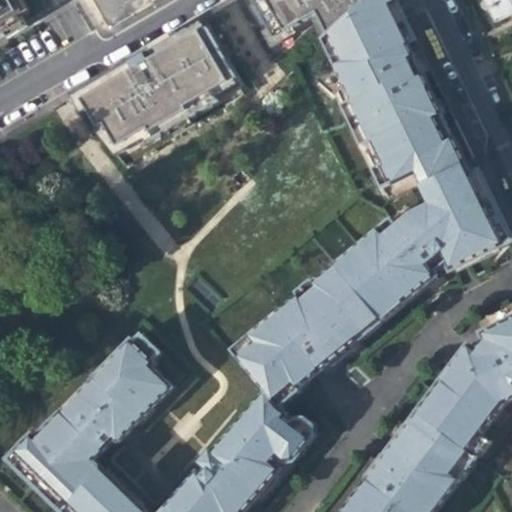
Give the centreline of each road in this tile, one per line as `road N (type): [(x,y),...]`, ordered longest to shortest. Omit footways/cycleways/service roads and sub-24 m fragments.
road 1 (unknown): [(400,0),(365,32),(346,102),(300,160),(299,190),(320,230),(316,251),(141,456)]
road 2 (residential): [(187,0),(0,105)]
road 3 (residential): [(511,175),(425,0)]
